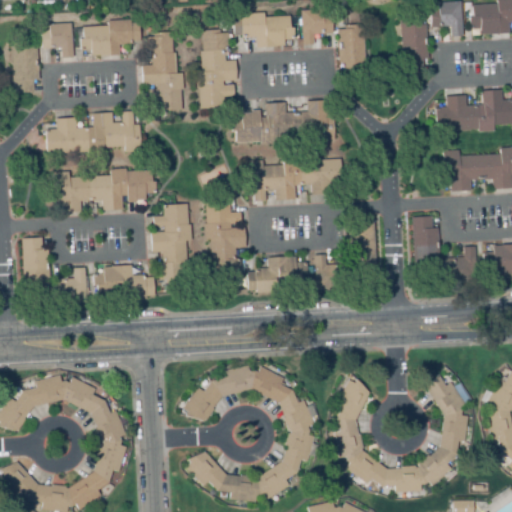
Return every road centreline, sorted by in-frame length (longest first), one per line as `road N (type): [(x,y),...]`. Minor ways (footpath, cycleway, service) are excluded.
road 1 (residential): [(395,403),(386,137),(328,87),(248,92),(246,60),(326,55),(328,87)]
road 2 (tertiary): [(511,309),(0,336)]
road 3 (tertiary): [(0,355),(511,329)]
road 4 (residential): [(255,214),(511,200)]
road 5 (residential): [(152,511),(149,329)]
road 6 (residential): [(410,446),(420,418),(403,403),(387,405),(377,416),(377,437),(388,448),(410,446)]
road 7 (residential): [(138,221),(0,228)]
road 8 (residential): [(75,453),(74,433),(63,424),(42,427),(34,438),(44,464),(66,464),(75,453)]
road 9 (residential): [(7,355),(0,228)]
road 10 (residential): [(263,442),(263,428),(249,414),(222,429),(233,453),(247,455),(263,442)]
